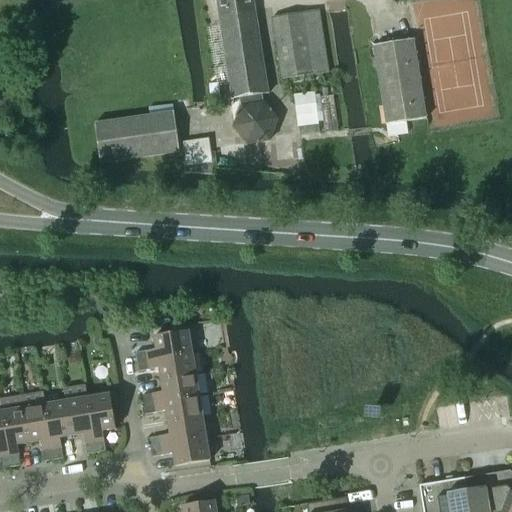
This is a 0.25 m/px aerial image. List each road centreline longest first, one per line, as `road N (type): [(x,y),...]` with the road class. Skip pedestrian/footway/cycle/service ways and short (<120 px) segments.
road 1 (secondary): [(511,265),(402,242),(221,230)]
road 2 (residential): [(146,496),(379,462)]
road 3 (secondary): [(221,230),(76,215),(0,182)]
road 4 (secondary): [(0,221),(221,230)]
road 5 (residential): [(146,496),(115,330)]
road 6 (residential): [(0,499),(114,486),(146,496)]
road 7 (residential): [(379,462),(511,436)]
